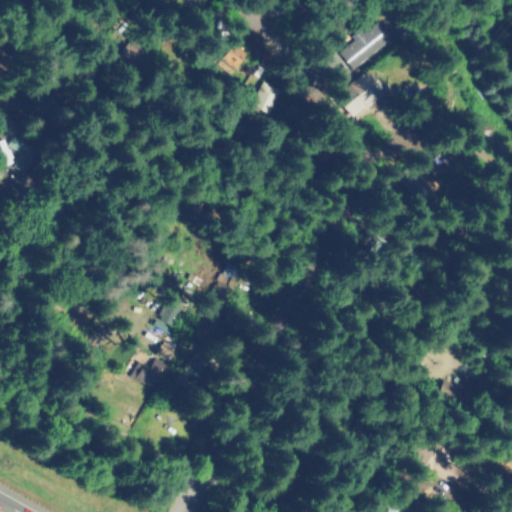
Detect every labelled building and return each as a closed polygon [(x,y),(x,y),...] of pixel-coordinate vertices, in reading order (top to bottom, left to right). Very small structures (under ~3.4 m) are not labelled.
[(390,41),(376,19),(349,35),(353,42),(332,55),(341,71),(390,41)] [(362,109),(384,92),(366,69),(344,86),(362,109)] [(278,89),(260,81),(250,105),(267,113),(278,89)] [(11,166),(22,173),(35,149),(10,135),(5,145),(18,153),(11,166)] [(151,325),(170,335),(173,330),(153,320),(151,325)] [(168,361),(173,347),(159,342),(154,356),(168,361)] [(210,363),(191,353),(182,369),(201,379),(210,363)] [(148,367),(136,360),(127,376),(151,388),(164,363),(153,357),(148,367)] [(459,386),(438,378),(433,392),(454,400),(459,386)] [(452,482),(459,467),(443,460),(451,443),(429,433),(415,465),(452,482)]
